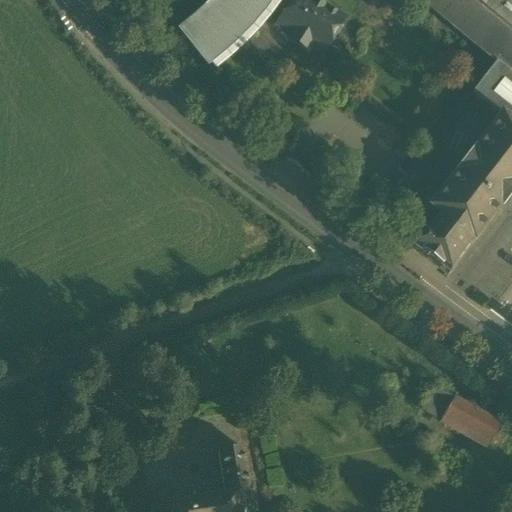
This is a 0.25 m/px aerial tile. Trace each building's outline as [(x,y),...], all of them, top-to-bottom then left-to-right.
[(200,59),(206,67),(221,54),(234,42),(239,48),(253,33),(248,28),(262,11),(269,0),(217,0),(216,0),(212,0),(202,10),(205,13),(193,24),(181,34),(186,41),(183,43),(197,62),(200,59)] [(310,48),(322,55),(342,22),(305,0),(293,0),(287,11),(289,13),(279,29),(284,32),(281,36),(289,40),(289,42),(307,53),(310,48)] [(511,0),(416,0),(494,64),(511,42),(511,0)] [(511,42),(494,64),(495,65),(511,78),(511,42)] [(511,78),(495,65),(470,96),(499,117),(473,150),(472,150),(452,176),(453,176),(421,216),(429,222),(409,246),(448,276),(471,245),(472,245),(511,193),(511,78)] [(422,409),(488,447),(500,426),(433,388),(422,409)] [(150,508),(150,511),(252,511),(243,449),(217,453),(224,496),(206,499),(205,492),(193,494),(194,501),(150,508)]
